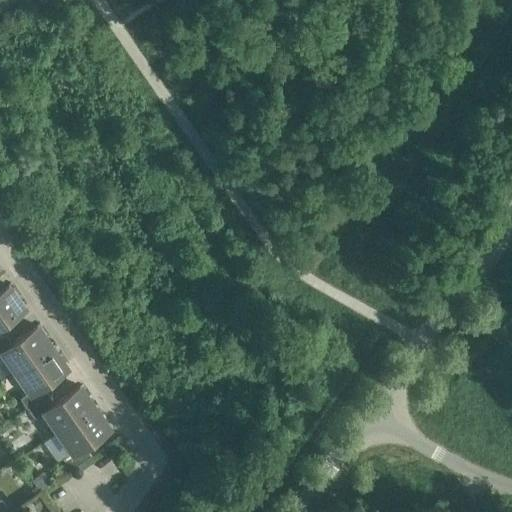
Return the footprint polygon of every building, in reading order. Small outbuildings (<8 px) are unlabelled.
[(0,322),(23,306),(9,285),(0,291),(0,322)] [(51,346),(37,326),(12,344),(5,334),(0,337),(0,355),(13,373),(51,346)] [(66,366),(51,346),(13,373),(27,393),(20,398),(27,408),(47,394),(40,384),(66,366)] [(94,406),(80,386),(54,404),(47,394),(27,408),(34,418),(41,414),(55,434),(94,406)] [(108,427),(94,406),(55,434),(69,454),(63,459),(70,469),(91,455),(83,444),(108,427)]
